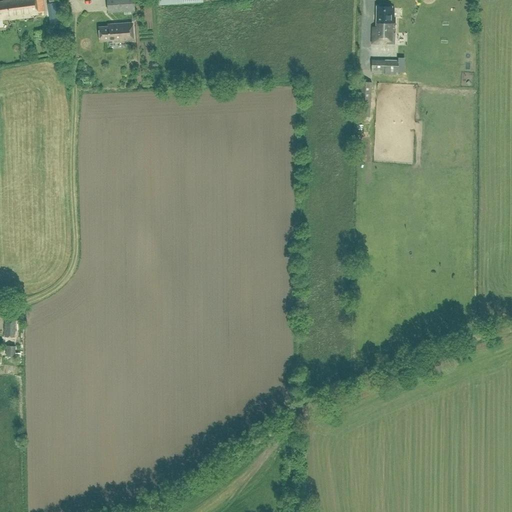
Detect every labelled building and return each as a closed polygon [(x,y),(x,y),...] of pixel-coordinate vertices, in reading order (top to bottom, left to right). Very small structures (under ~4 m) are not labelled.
[(30,14),(38,13),(37,10),(35,0),(2,0),(3,3),(0,2),(0,19),(8,18),(8,19),(30,16),(30,14)] [(43,0),(35,0),(37,10),(44,9),(43,0)] [(107,0),(108,13),(131,11),(132,21),(135,21),(134,11),(133,0),(107,0)] [(395,18),(391,18),(392,7),(377,7),(376,27),(372,28),(371,44),(395,45),(395,18)] [(101,39),(114,38),(114,40),(133,39),(132,22),(107,23),(108,26),(100,27),(101,39)] [(371,70),(382,71),(398,72),(404,72),(405,58),(398,58),(398,61),(371,60),(371,70)] [(370,117),(370,109),(372,83),(360,82),(359,108),(358,117),(370,117)] [(4,337),(16,337),(18,337),(18,321),(5,321),(4,337)] [(6,356),(13,356),(15,356),(15,346),(6,345),(6,356)]
